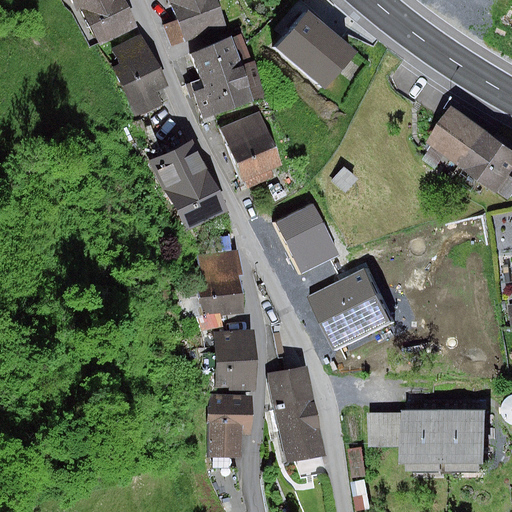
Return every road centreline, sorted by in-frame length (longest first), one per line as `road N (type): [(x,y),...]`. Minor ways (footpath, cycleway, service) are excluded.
road 1 (residential): [(263,258),(139,0)]
road 2 (residential): [(352,511),(319,365),(263,258)]
road 3 (residential): [(263,258),(263,392),(253,464),(263,511)]
road 4 (primary): [(371,0),(511,97)]
